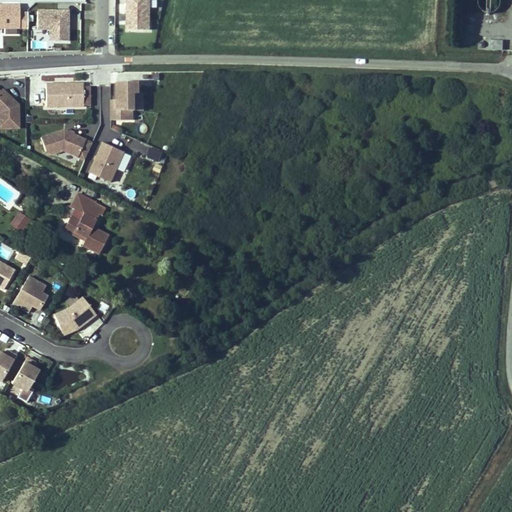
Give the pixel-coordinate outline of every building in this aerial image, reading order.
[(150,0),(128,0),(128,30),(150,30),(150,0)] [(151,11),(160,12),(161,1),(152,0),(151,11)] [(17,7),(0,7),(0,30),(25,30),(25,15),(17,15),(17,7)] [(47,42),(66,42),(66,12),(36,12),(35,13),(35,31),(47,30),(47,42)] [(483,40),(483,49),(499,50),(500,41),(483,40)] [(137,110),(137,101),(141,101),(140,82),(122,82),(122,93),(119,93),(119,100),(112,100),(112,120),(134,120),(134,110),(137,110)] [(85,85),(85,83),(48,83),(48,105),(85,105),(92,105),(91,85),(85,85)] [(14,101),(12,103),(10,100),(12,98),(2,89),(0,90),(0,127),(18,127),(18,105),(14,101)] [(43,104),(43,92),(27,91),(27,104),(43,104)] [(94,142),(74,134),(73,136),(70,134),(70,132),(65,130),(42,137),(47,151),(58,147),(86,160),(94,142)] [(111,182),(126,152),(105,142),(91,172),(111,182)] [(151,147),(146,158),(159,163),(164,151),(151,147)] [(74,231),(86,237),(82,245),(98,254),(108,235),(92,226),(99,214),(102,215),(106,208),(95,202),(96,201),(78,192),(71,206),(75,208),(83,212),(79,220),(70,216),(63,229),(72,234),(74,231)] [(75,208),(70,216),(79,220),(83,212),(75,208)] [(12,223),(14,225),(18,220),(25,224),(21,230),(23,232),(29,223),(31,221),(20,212),(12,223)] [(14,225),(21,230),(25,224),(18,220),(14,225)] [(0,256),(7,260),(12,250),(0,244),(0,256)] [(26,264),(29,258),(18,253),(15,259),(26,264)] [(0,287),(2,289),(12,270),(0,263),(0,287)] [(38,309),(46,295),(32,288),(36,281),(26,275),(11,303),(23,309),(27,303),(30,305),(38,309)] [(82,323),(94,313),(81,296),(65,309),(52,314),(61,334),(76,328),(75,325),(81,321),(82,323)] [(0,380),(0,381),(15,355),(6,350),(4,355),(0,352),(0,380)] [(29,387),(38,370),(36,369),(31,366),(34,361),(26,357),(11,383),(22,389),(29,387)]
